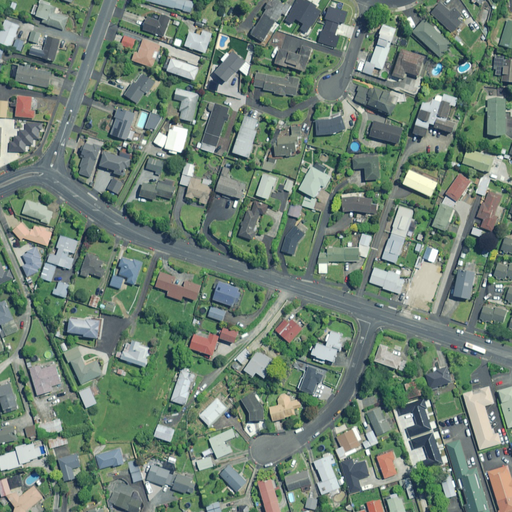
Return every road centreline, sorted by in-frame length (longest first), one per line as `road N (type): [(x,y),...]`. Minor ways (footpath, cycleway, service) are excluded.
road 1 (tertiary): [(373,313),(144,237),(48,177)]
road 2 (residential): [(111,0),(48,177)]
road 3 (residential): [(373,313),(341,399),(310,430),(265,449)]
road 4 (tertiary): [(511,357),(373,313)]
